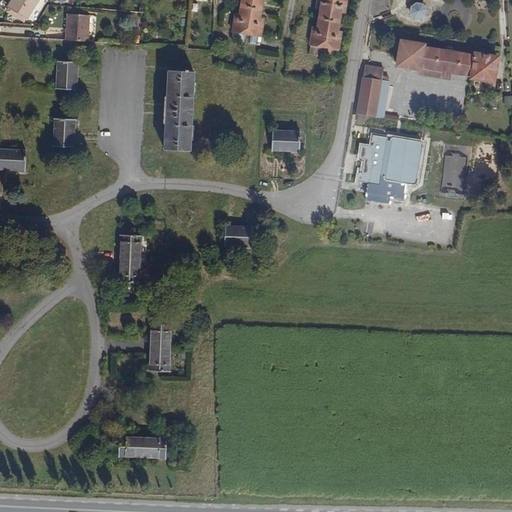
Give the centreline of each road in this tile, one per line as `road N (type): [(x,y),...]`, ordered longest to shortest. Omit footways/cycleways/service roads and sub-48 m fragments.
road 1 (residential): [(66,217),(126,184),(215,186),(301,201),(321,188),(336,161),(367,0)]
road 2 (residential): [(82,273),(95,321),(95,364),(77,425),(42,445),(21,446),(0,432)]
road 3 (secondary): [(120,511),(0,506)]
